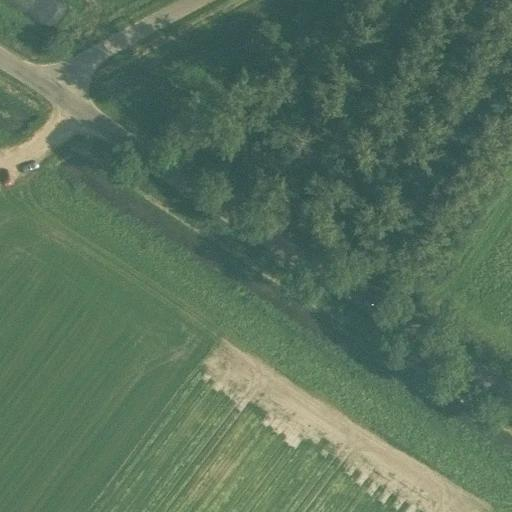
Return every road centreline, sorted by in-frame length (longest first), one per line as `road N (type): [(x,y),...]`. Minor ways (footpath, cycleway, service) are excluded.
road 1 (unclassified): [(511,390),(45,83)]
road 2 (track): [(302,0),(94,121)]
road 3 (unclassified): [(45,83),(204,0)]
